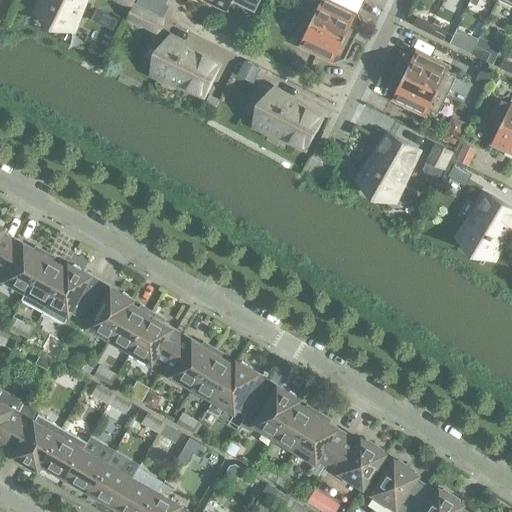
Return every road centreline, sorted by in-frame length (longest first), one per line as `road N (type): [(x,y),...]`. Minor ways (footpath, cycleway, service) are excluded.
road 1 (residential): [(511,486),(288,344),(0,181)]
road 2 (residential): [(328,150),(401,0)]
